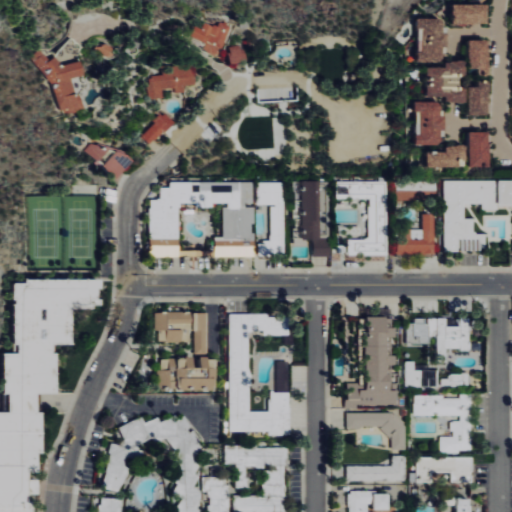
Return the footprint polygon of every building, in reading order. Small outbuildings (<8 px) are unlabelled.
[(452,24),(487,24),(487,5),(452,4),(452,24)] [(196,25),(189,35),(204,44),(202,48),(215,55),(233,26),(222,19),(217,28),(205,21),(201,28),(196,25)] [(446,19),(417,19),(417,61),(446,61),(446,19)] [(488,76),(489,40),(469,40),(468,69),(479,69),(478,76),(488,76)] [(245,66),(247,46),(229,45),(228,65),(245,66)] [(79,61),(60,65),(58,57),(49,59),(47,51),(43,52),(58,115),(84,109),(81,94),(76,96),(71,78),(83,75),(79,61)] [(427,96),(446,96),(446,103),(466,103),(466,87),(457,87),(457,76),(465,76),(465,61),(445,61),(445,67),(427,67),(427,96)] [(197,85),(196,64),(166,65),(166,74),(149,74),(150,98),(163,98),(163,88),(176,87),(176,92),(186,92),(186,85),(197,85)] [(468,84),(467,115),(488,116),(488,84),(468,84)] [(415,145),(439,145),(440,130),(444,130),(445,116),(439,116),(439,102),(416,102),(415,145)] [(174,121),(164,111),(142,135),(152,144),(174,121)] [(488,167),(488,132),(469,132),(468,167),(488,167)] [(84,153),(120,179),(132,163),(95,137),(84,153)] [(426,152),(426,167),(465,167),(465,146),(444,146),(444,152),(426,152)] [(511,180),(444,179),(443,250),(486,250),(486,233),(474,233),(474,218),(464,218),(464,204),(483,204),(483,210),(497,211),(497,206),(511,205),(511,180)] [(348,255),(386,254),(386,180),(336,181),(336,198),(368,198),(369,238),(348,238),(348,255)] [(214,256),(253,256),(254,206),(252,206),(252,182),(170,181),(170,187),(160,187),(160,199),(150,199),(149,256),(178,256),(178,202),(196,202),(196,207),(212,207),(212,202),(224,202),(223,236),(215,236),(214,256)] [(327,256),(326,181),(302,181),(302,240),(312,239),(312,256),(327,256)] [(270,204),(270,241),(258,241),(258,254),(282,255),(283,182),(258,182),(258,204),(270,204)] [(435,254),(434,213),(422,213),(422,228),(401,229),(401,240),(396,241),(396,254),(435,254)] [(21,275),(12,352),(8,352),(4,392),(11,393),(9,412),(0,410),(0,511),(30,511),(44,392),(59,394),(68,305),(88,307),(89,296),(98,297),(100,283),(21,275)] [(187,341),(188,312),(158,311),(157,340),(187,341)] [(194,352),(207,352),(207,312),(193,312),(194,352)] [(226,314),(227,429),(266,428),(267,434),(286,434),(285,362),(274,362),(274,393),(267,393),(267,411),(246,412),(245,332),(251,329),(260,329),(260,334),(281,334),(281,344),(289,343),(289,316),(264,317),(264,313),(226,314)] [(397,404),(397,382),(389,382),(389,364),(396,364),(396,355),(386,355),(386,336),(396,336),(396,316),(366,316),(365,389),(359,389),(359,382),(347,382),(347,408),(357,408),(357,404),(397,404)] [(409,344),(428,343),(428,335),(437,335),(437,362),(446,361),(446,349),(470,348),(469,317),(460,317),(460,325),(446,326),(446,317),(409,317),(409,344)] [(215,387),(214,357),(199,357),(199,366),(193,366),(193,357),(161,358),(161,370),(157,370),(158,389),(215,387)] [(414,369),(414,361),(405,361),(405,385),(467,385),(467,374),(438,375),(438,369),(414,369)] [(414,414),(460,415),(460,420),(451,420),(451,436),(440,436),(440,449),(469,450),(470,395),(414,395),(414,414)] [(347,413),(347,427),(383,427),(383,436),(392,436),(392,449),(406,449),(406,412),(347,413)] [(199,511),(201,506),(199,488),(196,487),(199,464),(196,432),(187,418),(173,416),(168,419),(160,420),(157,416),(146,423),(141,415),(121,427),(123,443),(121,444),(111,442),(103,487),(122,491),(127,465),(124,461),(125,460),(142,458),(143,453),(138,445),(148,439),(155,440),(166,438),(170,445),(175,503),(173,511),(199,511)] [(283,511),(285,448),(225,447),(225,463),(236,463),(236,487),(247,487),(247,465),(275,465),(275,470),(262,470),(262,495),(233,495),(233,511),(283,511)] [(347,481),(405,480),(404,454),(391,455),(392,464),(346,465),(347,481)] [(416,481),(431,482),(431,471),(450,471),(450,481),(472,482),(472,457),(416,456),(416,481)] [(228,511),(229,484),(222,484),(223,476),(202,476),(202,493),(208,493),(207,511),(228,511)] [(348,511),(366,511),(367,503),(373,503),(373,509),(388,509),(388,491),(348,491),(348,511)] [(122,511),(123,497),(98,496),(97,511),(122,511)] [(469,511),(469,498),(455,498),(455,511),(469,511)]
